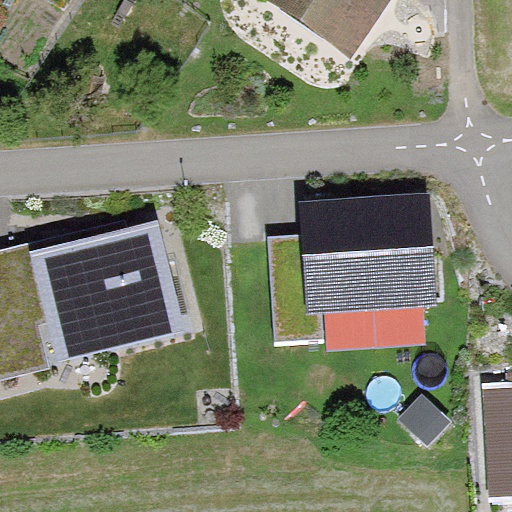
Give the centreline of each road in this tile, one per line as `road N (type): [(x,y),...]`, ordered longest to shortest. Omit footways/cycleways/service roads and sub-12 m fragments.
road 1 (unclassified): [(476,141),(0,176)]
road 2 (residential): [(476,141),(462,0)]
road 3 (residential): [(511,259),(502,251),(476,141)]
